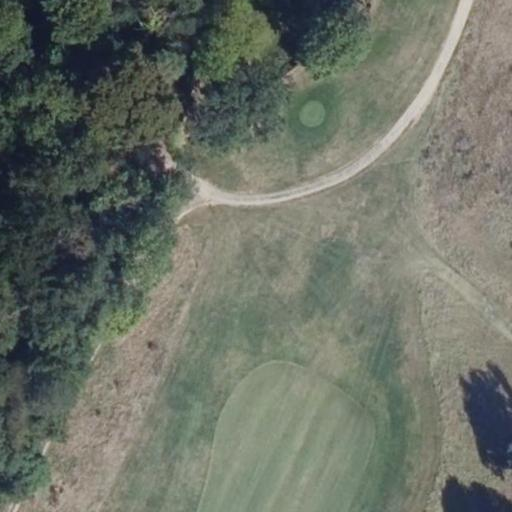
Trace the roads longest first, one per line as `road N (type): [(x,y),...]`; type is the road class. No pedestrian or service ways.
road 1 (track): [(164,143),(0,500)]
road 2 (residential): [(217,0),(190,103),(164,143)]
